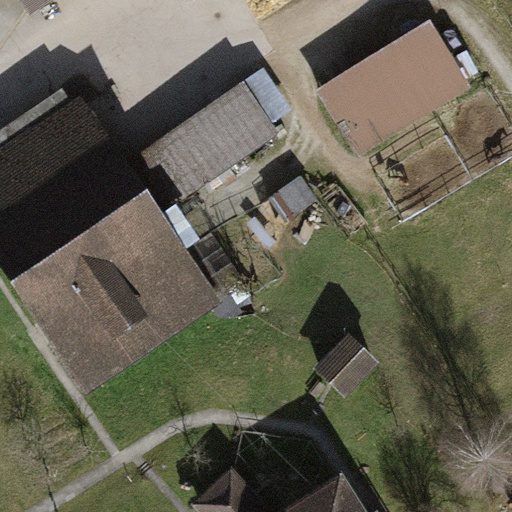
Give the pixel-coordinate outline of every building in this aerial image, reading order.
[(19,0),(29,13),(47,0),(19,0)] [(254,0),(264,15),(291,0),(254,0)] [(430,19),(316,90),(358,158),(473,88),(430,19)] [(265,68),(126,161),(162,214),(280,134),(272,122),(293,108),(265,68)] [(0,267),(86,394),(222,302),(162,214),(126,161),(80,93),(70,100),(61,88),(0,129),(0,267)] [(379,362),(349,332),(315,368),(345,397),(379,362)] [(366,511),(340,472),(276,511),(271,511),(231,467),(191,504),(198,511),(366,511)]
